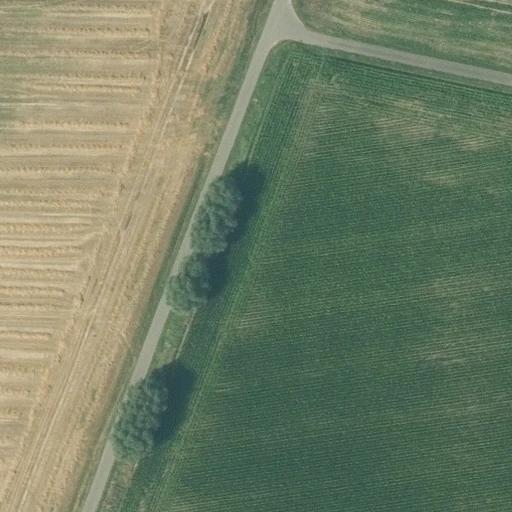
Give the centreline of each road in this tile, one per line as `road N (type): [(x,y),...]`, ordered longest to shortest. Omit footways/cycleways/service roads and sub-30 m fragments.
road 1 (unclassified): [(273,24),(88,511)]
road 2 (unclassified): [(273,24),(511,83)]
